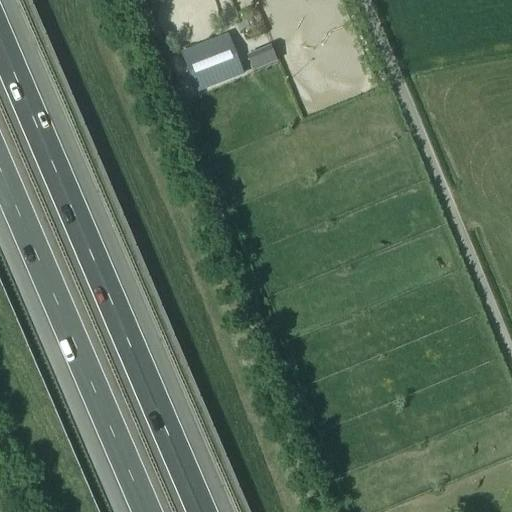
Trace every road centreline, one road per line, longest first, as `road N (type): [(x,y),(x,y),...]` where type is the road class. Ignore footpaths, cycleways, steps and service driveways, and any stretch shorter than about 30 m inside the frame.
road 1 (track): [(42,0),(263,511)]
road 2 (motorway): [(199,511),(0,44)]
road 3 (unclassified): [(511,364),(360,0)]
road 4 (motorway): [(0,177),(142,511)]
